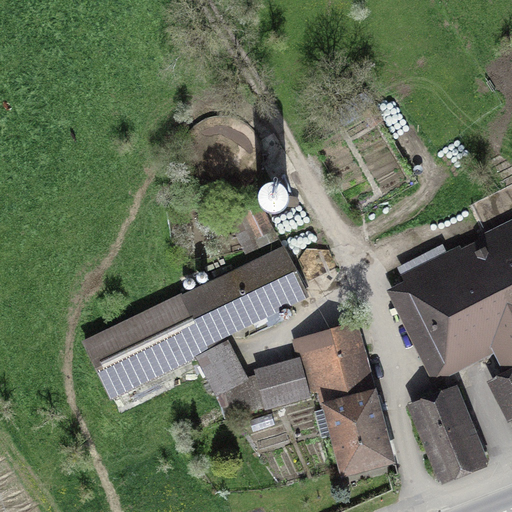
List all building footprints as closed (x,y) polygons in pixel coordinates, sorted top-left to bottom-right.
[(180,173),(187,186),(198,196),(211,201),(226,202),(240,198),(251,190),(260,178),(264,165),(263,151),(258,137),(249,127),(237,119),(224,116),(210,117),(197,123),(186,133),(180,145),(177,159),(180,173)] [(288,214),(287,208),(285,204),(281,200),(276,198),(271,197),(266,199),(262,201),(259,205),(257,209),(257,214),(259,219),(261,223),(265,226),(270,227),(274,228),(279,226),(283,223),(286,219),(288,214)] [(511,237),(464,260),(507,351),(511,361),(511,237)] [(285,252),(90,347),(111,390),(306,296),(285,252)] [(441,382),(507,351),(464,260),(398,292),(441,382)] [(196,283),(197,285),(198,286),(200,287),(201,288),(203,287),(205,287),(206,285),(207,284),(207,282),(207,280),(206,278),(204,277),(203,276),(201,276),(199,277),(197,278),(196,280),(196,282),(196,283)] [(183,287),(184,289),(185,290),(187,291),(189,292),(190,291),(192,290),(193,289),(194,287),(194,286),(194,284),(193,282),(192,281),(190,280),(188,280),(186,281),(185,282),(184,284),(183,285),(183,287)] [(373,398),(355,337),(314,348),(332,410),(373,398)] [(224,346),(193,360),(212,401),(243,387),(224,346)] [(306,397),(296,364),(258,375),(268,409),(306,397)] [(511,421),(511,378),(496,387),(511,421)] [(373,398),(332,410),(350,471),(391,459),(373,398)] [(451,401),(419,413),(448,487),(480,475),(451,401)]
